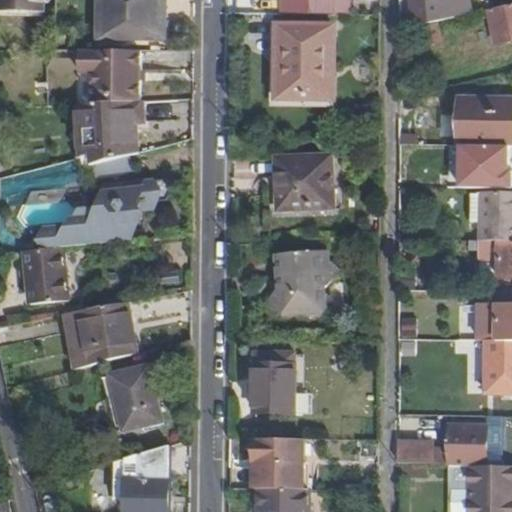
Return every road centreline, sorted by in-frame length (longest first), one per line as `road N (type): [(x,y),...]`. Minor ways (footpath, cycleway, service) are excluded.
road 1 (residential): [(211,511),(216,0)]
road 2 (residential): [(388,0),(388,216)]
road 3 (residential): [(388,306),(388,511)]
